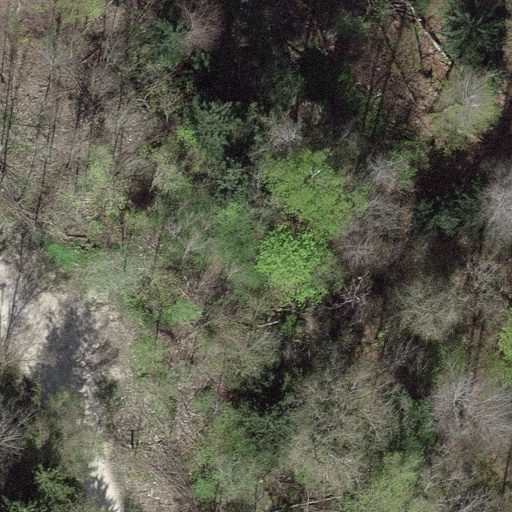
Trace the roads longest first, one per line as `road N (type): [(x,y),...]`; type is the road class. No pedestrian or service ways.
road 1 (track): [(101,511),(0,297)]
road 2 (primary): [(363,0),(511,132)]
